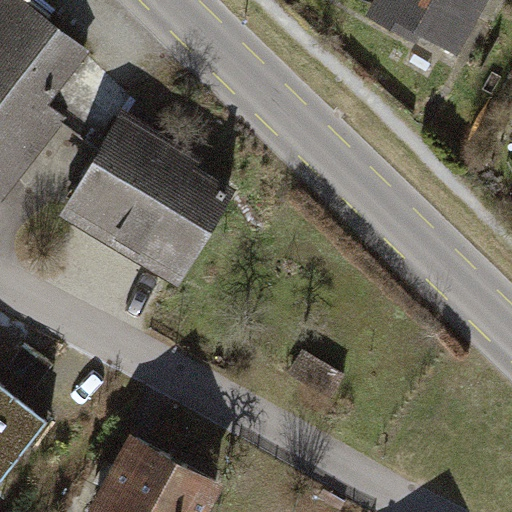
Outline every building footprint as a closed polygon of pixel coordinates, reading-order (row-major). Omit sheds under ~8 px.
[(467,0),(374,0),(368,12),(403,31),(408,23),(444,43),(467,0)] [(22,5),(0,32),(0,105),(19,121),(34,103),(77,48),(22,5)] [(145,128),(150,118),(77,48),(34,103),(95,149),(117,112),(145,128)] [(145,128),(117,112),(95,149),(64,201),(173,266),(222,186),(169,154),(174,146),(145,128)] [(0,467),(40,415),(0,384),(0,467)] [(190,511),(209,477),(130,434),(88,511),(90,511),(190,511)]
